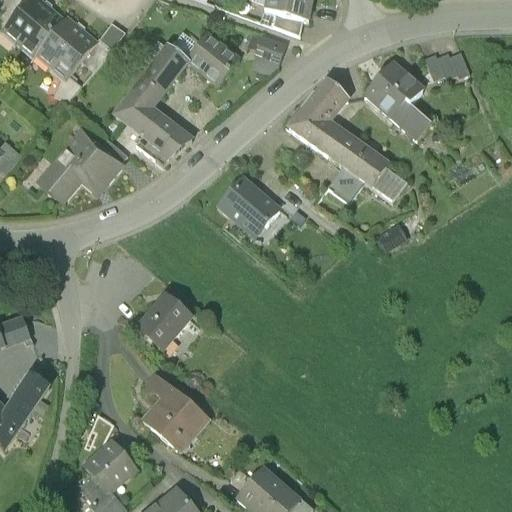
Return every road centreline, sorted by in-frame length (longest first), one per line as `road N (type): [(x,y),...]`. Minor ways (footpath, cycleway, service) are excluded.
road 1 (residential): [(49,261),(109,245),(164,217),(326,76),(366,56)]
road 2 (unclassified): [(49,261),(74,361),(55,511)]
road 3 (residential): [(366,56),(431,40),(511,35)]
